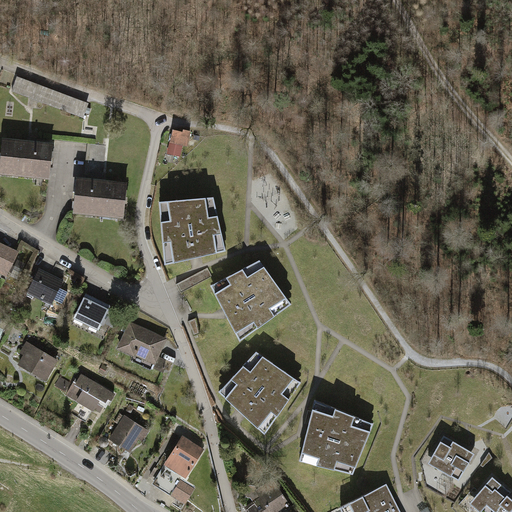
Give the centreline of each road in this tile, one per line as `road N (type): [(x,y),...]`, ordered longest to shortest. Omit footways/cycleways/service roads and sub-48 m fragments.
road 1 (track): [(160,118),(252,136),(409,353),(434,364),(493,366),(511,385)]
road 2 (residential): [(163,297),(139,227),(160,118),(0,61)]
road 3 (residential): [(229,511),(201,395),(163,297)]
road 4 (track): [(394,0),(421,51),(511,161)]
road 5 (residential): [(0,220),(133,298),(163,297)]
road 6 (tertiary): [(141,511),(0,413)]
